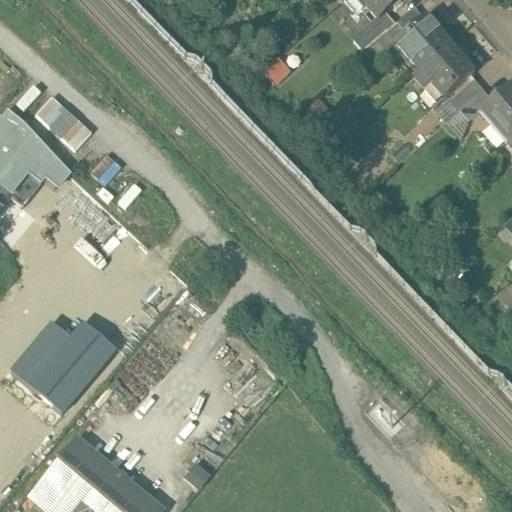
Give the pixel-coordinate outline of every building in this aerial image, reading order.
[(360,0),(367,7),(366,8),(378,21),(379,22),(386,16),(404,0),(360,0)] [(414,10),(396,25),(404,35),(423,21),(414,10)] [(378,21),(370,28),(371,29),(353,44),(362,54),(395,26),(386,16),(379,22),(378,21)] [(437,32),(427,21),(397,46),(404,55),(397,61),(414,80),(451,48),(444,40),(445,39),(438,31),(437,32)] [(457,56),(451,48),(414,80),(425,94),(433,88),(445,102),(475,77),(465,64),(466,63),(459,54),(457,56)] [(475,84),(451,104),(459,114),(483,94),(475,84)] [(36,89),(21,108),(28,114),(43,96),(36,89)] [(493,105),(483,113),(484,114),(510,144),(511,141),(511,90),(511,89),(493,105)] [(483,94),(459,114),(470,126),(484,114),(483,113),(493,105),(483,94)] [(77,155),(95,136),(53,98),(35,117),(77,155)] [(21,129),(4,116),(0,121),(0,186),(23,206),(43,183),(54,191),(64,179),(19,131),(21,129)] [(23,206),(17,214),(40,234),(41,232),(49,239),(74,209),(54,191),(43,183),(23,206)] [(120,247),(74,209),(49,239),(62,249),(53,260),(49,256),(42,265),(79,295),(95,276),(95,277),(120,247)] [(69,342),(51,327),(10,375),(60,417),(114,354),(82,327),(69,342)] [(157,511),(75,443),(27,500),(41,511),(157,511)] [(210,482),(199,472),(191,480),(203,491),(210,482)]
